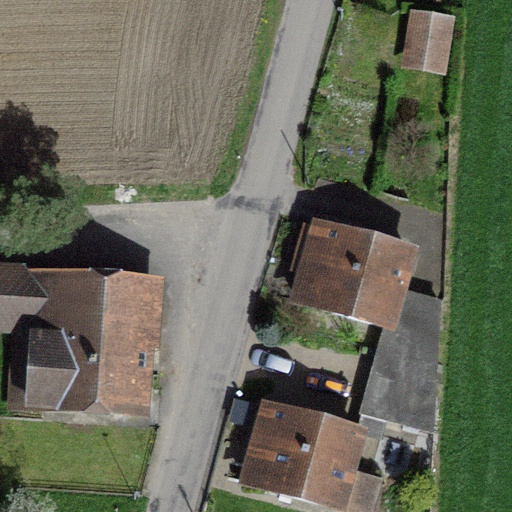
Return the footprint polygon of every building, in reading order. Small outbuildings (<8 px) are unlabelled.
[(447,20),(414,13),(402,67),(435,75),(447,20)] [(321,238),(301,303),(380,327),(392,288),(400,261),(321,238)] [(20,413),(144,418),(149,279),(0,272),(0,325),(23,326),(20,413)] [(443,302),(392,288),(380,327),(375,351),(438,367),(443,302)] [(438,367),(375,351),(362,408),(432,434),(438,367)] [(327,505),(341,443),(264,426),(250,487),(327,505)]
